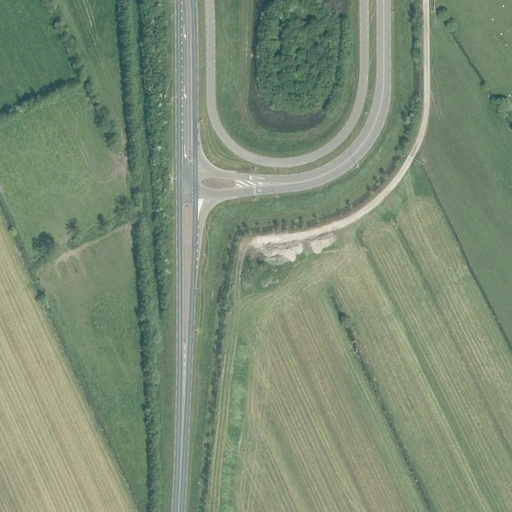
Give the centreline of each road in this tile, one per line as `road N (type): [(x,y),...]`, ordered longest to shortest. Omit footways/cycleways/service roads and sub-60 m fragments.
road 1 (unclassified): [(363,0),(356,112),(326,149),(283,162),(242,153),(214,123),(207,0)]
road 2 (primary): [(382,0),(373,126),(345,162),(315,178)]
road 3 (primary): [(182,388),(194,194)]
road 4 (primary): [(178,194),(182,388)]
road 5 (primary): [(177,0),(178,173)]
road 6 (primary): [(194,172),(192,0)]
road 7 (primary): [(194,194),(286,189),(315,178)]
road 8 (primary): [(177,511),(182,388)]
road 9 (primary): [(315,178),(194,172)]
